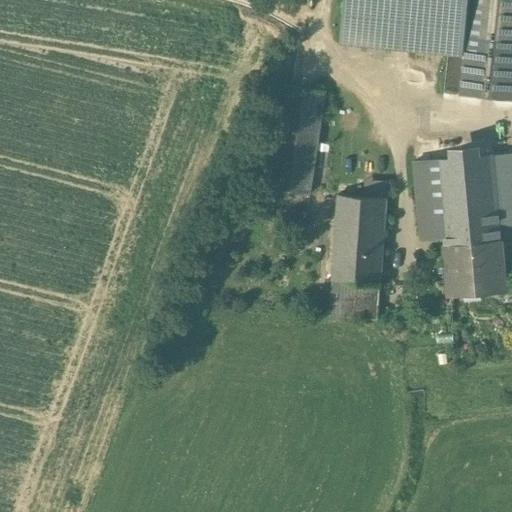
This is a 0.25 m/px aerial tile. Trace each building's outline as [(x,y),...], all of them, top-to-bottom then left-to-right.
[(468,0),(344,0),(340,42),(463,54),(468,0)] [(511,0),(468,0),(463,54),(458,95),(511,101),(511,0)] [(326,90),(284,84),(269,186),(311,193),(326,90)] [(511,152),(492,154),(499,226),(511,224),(511,152)] [(445,237),(445,245),(500,240),(499,226),(492,154),(414,161),(422,240),(445,237)] [(338,194),(332,281),(380,285),(386,198),(338,194)] [(500,240),(445,245),(450,295),(504,290),(500,240)] [(378,317),(380,285),(332,281),(330,314),(378,317)]
